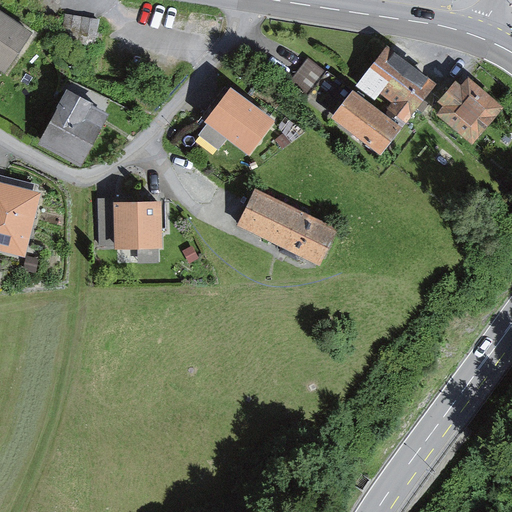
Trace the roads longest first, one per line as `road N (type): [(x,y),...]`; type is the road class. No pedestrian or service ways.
road 1 (residential): [(0,138),(77,176),(96,177),(140,145),(258,0)]
road 2 (secondary): [(376,511),(511,325)]
road 3 (secondary): [(476,38),(265,0)]
